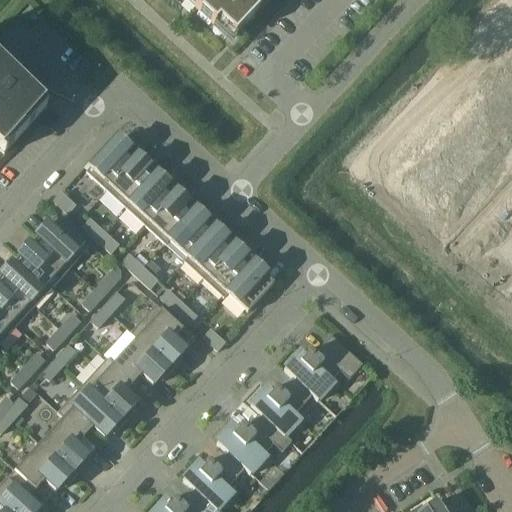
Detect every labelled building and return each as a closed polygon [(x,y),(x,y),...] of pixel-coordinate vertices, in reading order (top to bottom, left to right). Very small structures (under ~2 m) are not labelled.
[(184,0),(214,27),(217,23),(234,38),(259,11),(255,8),(261,0),(184,0)] [(0,151),(4,155),(46,109),(0,67),(0,151)] [(112,187),(136,161),(115,142),(85,175),(106,193),(112,187)] [(136,161),(112,187),(106,193),(125,211),(155,179),(136,161)] [(151,223),(175,196),(155,179),(125,211),(145,229),(151,223)] [(60,196),(54,203),(68,216),(74,209),(60,196)] [(175,196),(151,223),(145,229),(165,248),(169,243),(168,243),(194,214),(175,196)] [(188,260),(214,232),(194,214),(168,243),(169,243),(187,260),(188,260)] [(37,240),(70,270),(89,250),(56,220),(37,240)] [(82,230),(97,243),(103,236),(89,223),(82,230)] [(188,260),(187,260),(183,264),(203,283),(233,250),(214,232),(188,260)] [(97,243),(111,256),(117,249),(103,236),(97,243)] [(19,260),(52,290),(70,270),(37,240),(19,260)] [(227,296),(253,268),(233,250),(203,283),(224,301),(228,297),(227,296)] [(128,258),(121,266),(135,279),(142,271),(128,258)] [(52,290),(19,260),(1,279),(34,309),(52,290)] [(227,296),(228,297),(247,315),(273,286),(253,268),(227,296)] [(135,279),(149,291),(156,284),(142,271),(135,279)] [(0,280),(0,313),(16,329),(34,309),(1,279),(0,280)] [(108,279),(95,293),(102,300),(115,286),(108,279)] [(82,307),(89,314),(102,300),(95,293),(82,307)] [(160,301),(161,302),(174,314),(181,307),(167,294),(160,301)] [(103,310),(110,317),(123,303),(116,296),(103,310)] [(174,314),(188,327),(195,320),(181,307),(174,314)] [(136,340),(172,373),(182,362),(178,359),(184,352),(173,342),(182,332),(155,308),(130,336),(136,341),(136,340)] [(103,310),(90,324),(98,331),(110,317),(103,310)] [(0,346),(16,329),(0,313),(0,346)] [(71,319),(59,332),(67,339),(79,326),(71,319)] [(46,346),(54,353),(67,339),(59,332),(46,346)] [(203,341),(217,353),(224,346),(210,333),(203,341)] [(348,382),(361,367),(330,339),(313,357),(307,352),(302,357),(300,355),(283,372),(292,380),(293,380),(311,397),(317,403),(334,385),(331,383),(339,374),(348,382)] [(112,367),(132,386),(141,377),(152,387),(159,380),(162,384),(172,373),(136,340),(136,341),(113,366),(112,367)] [(54,363),(62,370),(75,356),(67,349),(54,363)] [(36,358),(24,371),(31,378),(43,364),(36,358)] [(82,388),(108,412),(123,426),(133,416),(129,412),(136,405),(124,395),(132,386),(112,367),(113,366),(107,361),(82,388)] [(54,363),(41,377),(49,383),(62,370),(54,363)] [(11,385),(18,392),(31,378),(24,371),(11,385)] [(293,380),(292,380),(280,394),(273,389),(269,394),(266,391),(250,409),(258,417),(259,417),(284,440),(285,438),(300,422),(294,416),(311,397),(293,380)] [(123,426),(108,412),(82,388),(57,415),(63,421),(63,420),(84,439),(92,430),(104,440),(110,433),(114,437),(123,426)] [(6,401),(0,406),(0,421),(5,416),(13,408),(6,401)] [(18,402),(14,407),(13,408),(5,416),(13,423),(26,409),(18,402)] [(0,436),(0,437),(0,436),(13,423),(5,416),(0,421),(0,436)] [(259,417),(258,417),(246,431),(240,425),(235,431),(232,428),(216,446),(225,454),(244,471),(243,471),(250,477),(266,459),(263,456),(272,447),(281,455),(291,444),(285,438),(284,440),(259,417)] [(39,447),(74,479),(84,469),(81,465),(87,458),(75,448),(84,439),(63,420),(63,421),(39,447)] [(74,479),(39,447),(15,473),(35,492),(43,483),(55,493),(61,486),(65,490),(74,479)] [(225,454),(212,468),(206,462),(201,468),(198,465),(182,483),(191,491),(214,511),(217,511),(232,496),(226,490),(243,471),(244,471),(225,454)] [(0,489),(0,508),(4,511),(37,511),(38,511),(27,501),(35,492),(15,473),(0,489)] [(214,511),(191,491),(178,505),(172,499),(167,505),(164,502),(155,511),(214,511)] [(441,511),(436,503),(422,511),(421,509),(416,511),(441,511)]
